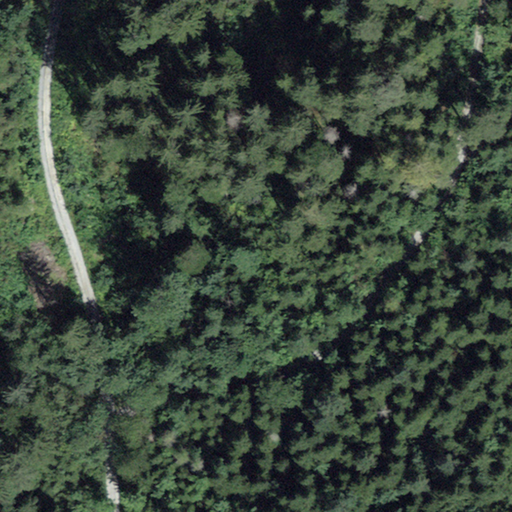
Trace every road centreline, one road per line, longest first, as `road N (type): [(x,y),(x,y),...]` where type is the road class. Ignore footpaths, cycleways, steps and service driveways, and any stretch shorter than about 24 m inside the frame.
road 1 (track): [(105,415),(286,370),(328,345),(380,292),(429,227),(459,169),(482,0)]
road 2 (track): [(55,0),(42,108),(94,308),(105,415)]
